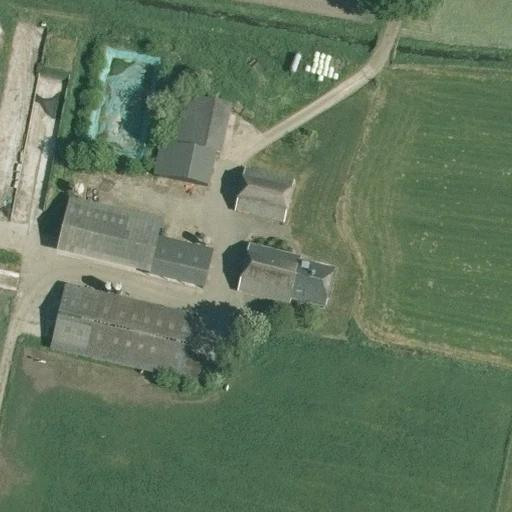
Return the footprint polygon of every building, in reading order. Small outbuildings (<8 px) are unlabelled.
[(230,109),(171,96),(154,176),(207,187),(214,154),(220,155),(230,109)] [(54,178),(54,144),(34,144),(34,178),(54,178)] [(234,212),(283,224),(293,182),(244,171),(234,212)] [(148,276),(203,290),(212,252),(157,239),(161,222),(69,200),(60,238),(152,260),(148,276)] [(290,301),(324,309),(333,270),(299,263),(300,259),(249,246),(238,292),(289,305),(290,301)] [(51,349),(196,383),(201,362),(186,359),(196,319),(65,288),(51,349)]
